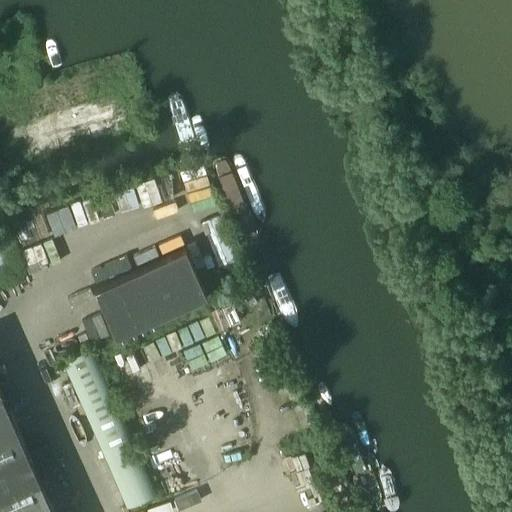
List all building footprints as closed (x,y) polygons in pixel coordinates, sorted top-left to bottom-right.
[(121,92),(14,124),(25,159),(131,127),(121,92)] [(0,244),(0,270),(10,266),(0,244)] [(206,293),(199,276),(194,266),(192,260),(185,246),(185,245),(94,285),(116,334),(206,293)] [(91,346),(61,359),(126,505),(156,492),(91,346)] [(0,388),(0,511),(54,511),(38,474),(56,465),(46,443),(28,451),(0,388)]
